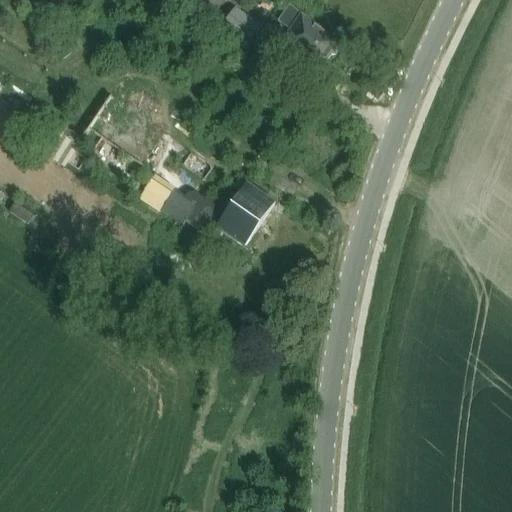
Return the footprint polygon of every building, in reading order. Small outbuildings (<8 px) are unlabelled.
[(262,28),(235,9),(222,28),(249,47),(262,28)] [(281,22),(291,30),(281,43),(319,72),(340,45),(301,16),(301,17),(291,9),(281,22)] [(68,162),(82,141),(65,129),(47,154),(64,167),(68,162)] [(192,150),(182,164),(206,182),(217,167),(192,150)] [(162,211),(176,185),(155,174),(141,199),(162,211)] [(178,191),(164,210),(184,224),(188,220),(213,238),(218,230),(244,248),(274,206),(248,188),(229,214),(197,192),(194,192),(191,192),(189,192),(187,193),(185,196),(178,191)] [(26,226),(32,217),(12,204),(6,213),(26,226)]
